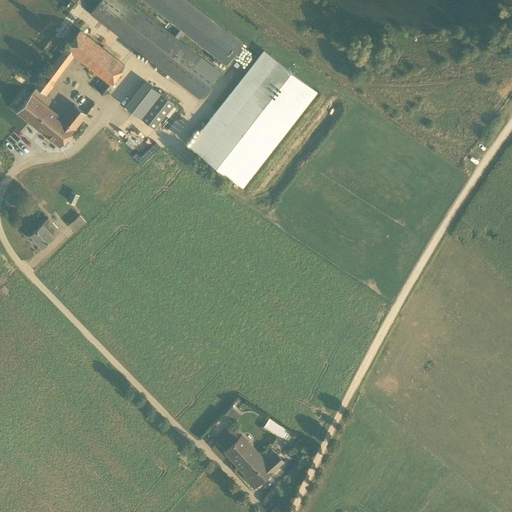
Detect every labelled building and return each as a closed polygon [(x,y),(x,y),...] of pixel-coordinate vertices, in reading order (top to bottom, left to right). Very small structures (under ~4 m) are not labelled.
[(175,36),(127,0),(101,0),(90,15),(200,97),(220,70),(178,38),(175,36)] [(242,41),(188,0),(144,0),(181,28),(175,36),(178,38),(184,30),(226,62),(242,41)] [(44,93),(74,55),(111,84),(125,66),(81,30),(36,87),(44,93)] [(241,187),(316,91),(262,49),(187,145),(241,187)] [(85,113),(73,104),(62,118),(31,93),(16,112),(60,147),(87,114),(85,113)] [(174,103),(161,93),(141,119),(154,128),(174,103)] [(75,204),(79,195),(71,191),(67,200),(75,204)] [(75,230),(86,221),(80,214),(69,224),(75,230)] [(59,230),(48,218),(42,223),(30,234),(42,247),(54,236),(53,235),(59,230)] [(231,406),(224,414),(233,422),(240,414),(231,406)] [(239,438),(231,429),(217,442),(225,450),(241,469),(258,454),(241,436),(239,438)] [(297,440),(293,446),(306,455),(310,449),(297,440)] [(258,454),(241,469),(245,473),(243,475),(254,487),(283,462),(277,455),(267,464),(258,454)]
